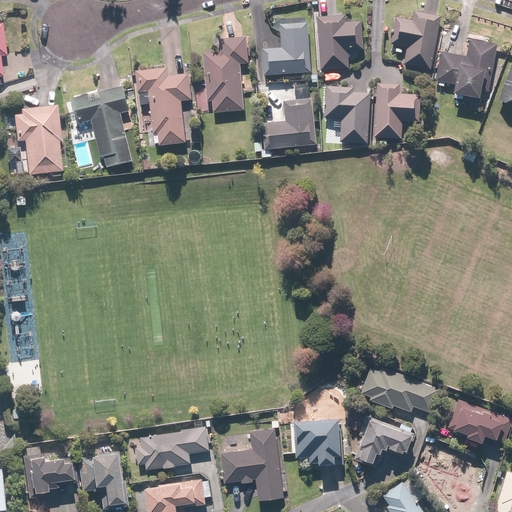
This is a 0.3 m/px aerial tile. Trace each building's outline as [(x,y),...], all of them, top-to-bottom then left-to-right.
[(431,71),(441,17),(415,13),(414,20),(395,16),(390,45),(409,48),(405,67),(431,71)] [(346,17),(318,17),(318,35),(314,35),(314,71),(349,71),(349,51),(364,51),(364,22),(346,22),(346,17)] [(312,74),(308,22),(280,25),(282,46),(261,48),(264,78),(312,74)] [(245,112),(241,64),(250,63),(248,37),(212,40),(213,56),(203,57),(206,89),(200,90),(202,112),(214,111),(214,115),(245,112)] [(466,58),(441,53),(435,86),(445,88),(446,83),(455,85),(452,99),(462,101),(463,96),(480,100),(485,74),(492,75),(498,44),(470,39),(466,58)] [(511,63),(498,101),(511,106),(511,63)] [(168,68),(137,70),(140,106),(150,105),(152,134),(159,134),(160,145),(186,144),(182,100),(192,99),(190,74),(169,76),(168,68)] [(400,84),(378,83),(374,138),(402,139),(403,122),(420,123),(422,95),(399,93),(400,84)] [(125,86),(71,99),(77,124),(91,121),(104,170),(134,162),(122,114),(131,112),(125,86)] [(354,87),(325,86),(324,118),(342,119),(340,143),(368,144),(370,93),(354,92),(354,87)] [(317,146),(311,98),(282,101),(285,120),(269,122),(273,151),(317,146)] [(21,114),(13,115),(16,140),(19,140),(21,153),(26,152),(28,175),(62,170),(58,144),(61,143),(57,105),(20,109),(21,114)] [(14,185),(6,187),(7,194),(15,193),(14,185)] [(372,395),(370,401),(392,409),(393,407),(411,413),(413,408),(432,414),(441,389),(382,368),(380,372),(369,368),(361,391),(372,395)] [(511,424),(511,415),(459,398),(449,428),(466,434),(464,440),(482,446),(485,436),(506,442),(511,424)] [(393,423),(366,415),(360,435),(362,436),(354,462),(374,468),(378,454),(383,455),(385,450),(388,451),(389,448),(398,451),(397,454),(407,457),(414,434),(392,427),(393,423)] [(341,456),(341,419),(294,419),(294,458),(310,458),(310,462),(319,462),(319,464),(336,464),(336,456),(341,456)] [(207,428),(140,438),(141,447),(136,448),(139,464),(147,463),(148,470),(192,464),(190,453),(210,450),(207,428)] [(284,499),(275,428),(251,431),(253,448),(222,452),(226,483),(242,481),(242,484),(254,482),(254,480),(256,479),(259,502),(284,499)] [(27,455),(23,455),(25,489),(29,489),(29,493),(59,491),(58,483),(73,482),(71,457),(44,459),(43,454),(40,454),(39,445),(26,446),(27,455)] [(125,507),(118,450),(82,455),(83,464),(77,464),(81,491),(92,490),(92,494),(101,493),(104,510),(125,507)] [(436,455),(419,472),(457,509),(464,503),(461,500),(470,491),(458,479),(466,470),(447,451),(440,458),(436,455)] [(511,511),(511,472),(507,471),(497,505),(498,505),(495,511),(511,511)] [(425,497),(411,477),(404,482),(403,481),(383,496),(390,505),(386,508),(389,511),(424,511),(418,503),(425,497)] [(210,478),(134,487),(136,511),(187,511),(187,506),(206,504),(205,496),(212,496),(210,478)]
